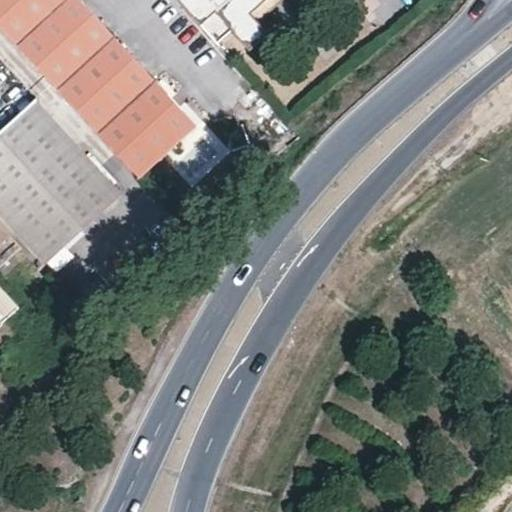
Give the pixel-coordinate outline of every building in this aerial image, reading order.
[(56,0),(0,0),(0,29),(13,44),(56,0)] [(196,122),(77,0),(56,0),(13,44),(137,179),(196,122)] [(213,0),(209,3),(252,52),(270,36),(255,19),(277,0),(213,0)] [(0,248),(17,234),(45,266),(121,198),(40,105),(0,142),(0,248)] [(0,324),(18,309),(0,288),(0,324)]
